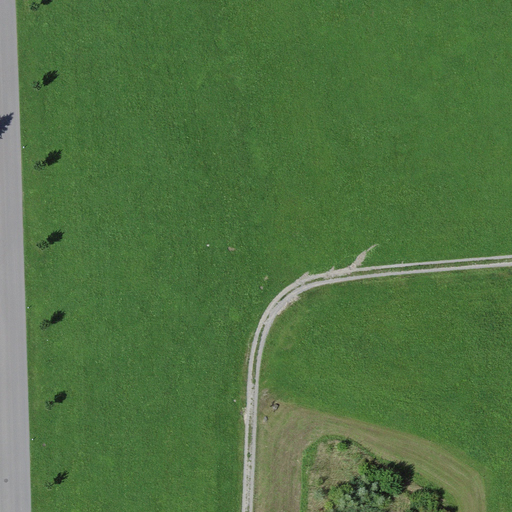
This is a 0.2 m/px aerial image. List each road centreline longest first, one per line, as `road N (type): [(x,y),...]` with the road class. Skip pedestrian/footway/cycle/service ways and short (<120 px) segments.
road 1 (tertiary): [(1,0),(15,511)]
road 2 (track): [(511,263),(356,271),(307,281),(277,304),(259,343),(251,511)]
